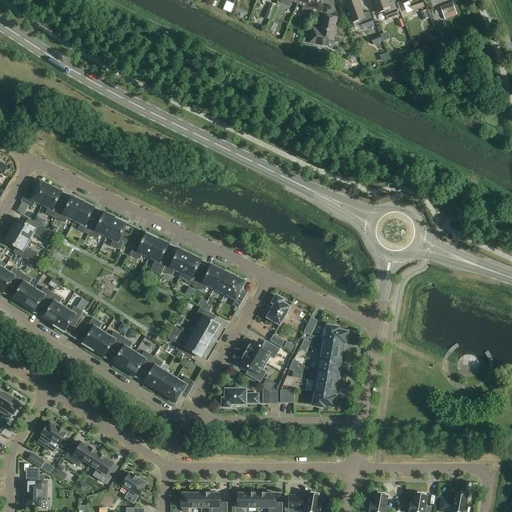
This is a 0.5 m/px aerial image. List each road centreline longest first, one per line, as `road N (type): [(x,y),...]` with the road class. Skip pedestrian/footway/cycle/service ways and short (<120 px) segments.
road 1 (secondary): [(322,196),(97,85),(0,24)]
road 2 (residential): [(32,160),(270,276)]
road 3 (residential): [(0,307),(165,412),(191,419)]
road 4 (residential): [(352,468),(167,467)]
road 5 (residential): [(352,468),(487,468),(483,511)]
road 6 (residential): [(191,419),(360,423)]
road 7 (residential): [(191,419),(270,276)]
road 8 (residential): [(167,467),(48,391)]
